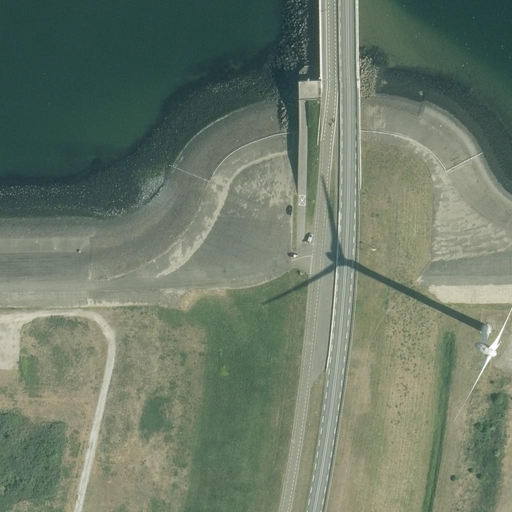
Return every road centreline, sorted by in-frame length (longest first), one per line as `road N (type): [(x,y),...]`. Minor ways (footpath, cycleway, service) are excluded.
road 1 (unclassified): [(281,511),(302,409),(329,0)]
road 2 (primary): [(313,511),(342,330),(346,0)]
road 3 (track): [(74,511),(115,314),(0,314)]
